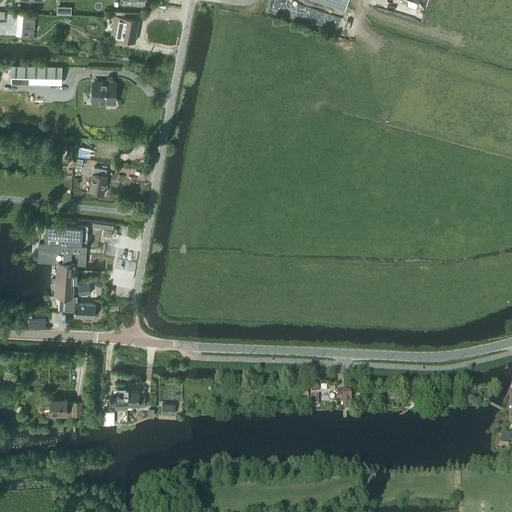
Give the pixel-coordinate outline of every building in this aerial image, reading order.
[(314,0),(345,10),(347,0),(288,0),(291,1),(291,0),(314,0)] [(139,20),(124,17),(125,13),(115,12),(111,37),(135,42),(139,20)] [(34,38),(36,14),(24,13),(22,37),(34,38)] [(11,66),(11,82),(61,83),(61,67),(11,66)] [(92,103),(106,103),(115,103),(116,83),(101,82),(101,85),(92,85),(92,103)] [(76,159),(75,168),(80,169),(81,169),(83,160),(79,159),(76,159)] [(94,167),(93,173),(89,191),(104,194),(107,176),(105,176),(107,169),(94,167)] [(57,296),(60,296),(73,297),(74,282),(77,282),(77,274),(76,274),(77,264),(86,265),(86,262),(85,250),(87,250),(88,225),(77,224),(77,226),(40,223),(38,259),(60,261),(59,272),(58,272),(57,296)] [(90,283),(78,284),(79,295),(91,293),(90,283)] [(72,299),(73,297),(60,296),(59,309),(66,310),(67,309),(74,309),(74,316),(95,317),(96,304),(75,303),(75,299),(72,299)] [(331,400),(337,400),(337,401),(340,400),(340,403),(342,403),(342,404),(350,404),(350,401),(351,400),(352,389),(337,390),(337,391),(331,391),(331,400)] [(127,409),(127,406),(127,391),(115,391),(115,398),(110,398),(110,406),(115,406),(115,410),(127,409)] [(127,391),(127,406),(132,406),(132,404),(139,404),(139,406),(145,406),(145,396),(139,396),(139,391),(127,391)] [(67,398),(51,398),(51,399),(44,399),(44,416),(51,416),(51,413),(67,413),(67,412),(73,412),(73,415),(81,415),(81,401),(73,401),(73,402),(67,402),(67,398)] [(175,404),(162,403),(161,414),(174,414),(175,404)]
